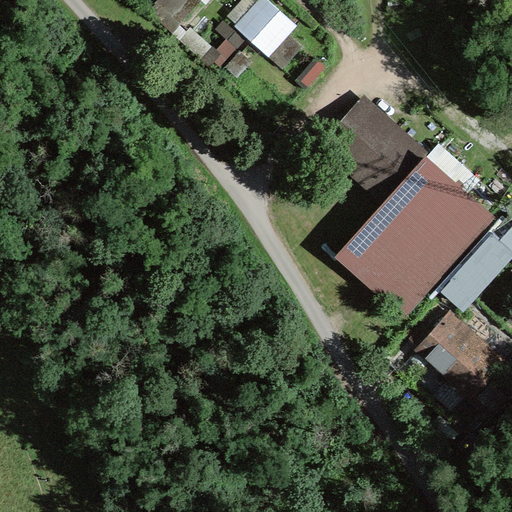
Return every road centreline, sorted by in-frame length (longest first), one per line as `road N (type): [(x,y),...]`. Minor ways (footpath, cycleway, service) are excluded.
road 1 (residential): [(70,0),(238,191),(449,511)]
road 2 (track): [(52,511),(0,371)]
